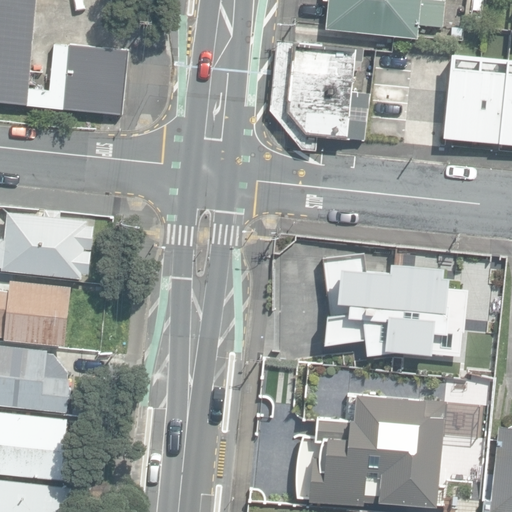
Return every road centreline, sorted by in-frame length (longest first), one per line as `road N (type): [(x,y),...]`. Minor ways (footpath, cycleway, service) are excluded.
road 1 (secondary): [(211,170),(177,511)]
road 2 (residential): [(511,206),(211,170)]
road 3 (residential): [(211,170),(0,150)]
road 4 (secondary): [(228,0),(211,170)]
